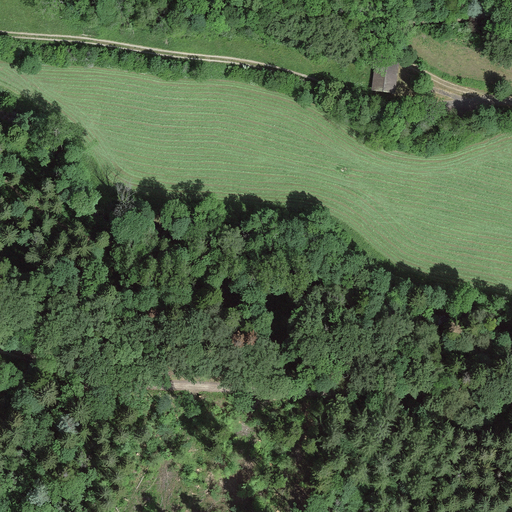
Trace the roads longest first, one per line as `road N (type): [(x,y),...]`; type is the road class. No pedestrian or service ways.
road 1 (track): [(0,350),(134,383),(511,404)]
road 2 (track): [(0,33),(249,62),(380,103),(488,100)]
road 3 (unclassified): [(511,101),(488,100),(421,72),(404,61),(399,44)]
